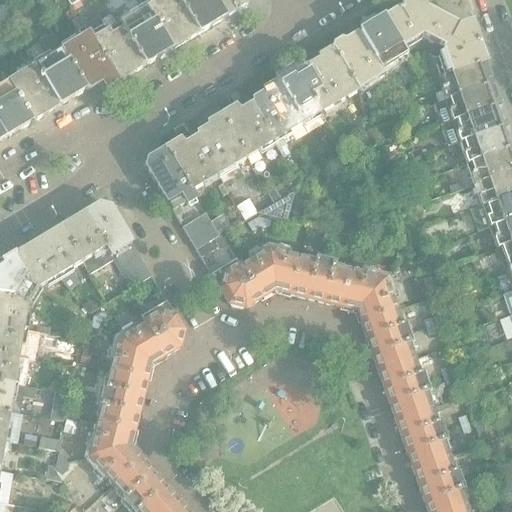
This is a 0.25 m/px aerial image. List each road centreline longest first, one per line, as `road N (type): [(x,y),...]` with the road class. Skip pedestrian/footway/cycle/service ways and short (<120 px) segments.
road 1 (residential): [(407,511),(343,332),(276,317),(223,345)]
road 2 (residential): [(103,137),(296,17)]
road 3 (residential): [(223,345),(167,382),(149,446),(209,511)]
road 4 (residential): [(223,345),(117,162)]
road 5 (residential): [(0,234),(117,162)]
